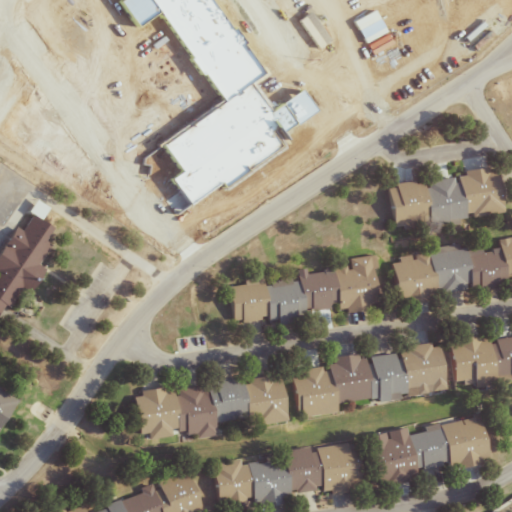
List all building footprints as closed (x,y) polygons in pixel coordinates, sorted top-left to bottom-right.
[(496,214),(490,168),(448,174),(449,178),(379,187),(385,228),(420,223),(421,224),(496,214)] [(0,303),(11,287),(22,294),(38,269),(32,265),(44,246),(36,241),(44,228),(25,216),(15,232),(8,228),(0,241),(0,303)] [(493,247),(393,255),(393,262),(386,263),(389,305),(421,303),(421,291),(511,284),(511,237),(492,239),(493,247)] [(372,309),(365,256),(343,259),(344,270),(221,285),(226,324),(263,319),(263,320),(332,311),(332,313),(372,309)] [(511,334),(442,341),(446,388),(511,381),(511,334)] [(364,357),(369,400),(439,393),(433,344),(390,348),(391,354),(364,357)] [(330,403),(362,400),(358,354),(322,358),(323,367),(284,371),(289,418),(331,414),(330,403)] [(279,423),(275,377),(125,391),(129,435),(140,434),(141,439),(179,435),(179,439),(208,437),(207,424),(241,421),(241,426),(279,423)] [(0,392),(0,411),(9,399),(0,392)] [(482,463),(473,417),(401,432),(401,429),(360,437),(370,484),(442,469),(442,471),(482,463)] [(357,489),(349,442),(307,449),(307,448),(273,453),(274,458),(235,465),(234,460),(204,465),(211,508),(245,502),(246,509),(283,503),(282,495),(315,490),(316,496),(357,489)] [(54,511),(193,511),(179,470),(146,481),(148,487),(97,505),(99,511),(96,511),(76,511),(74,505),(54,511)]
